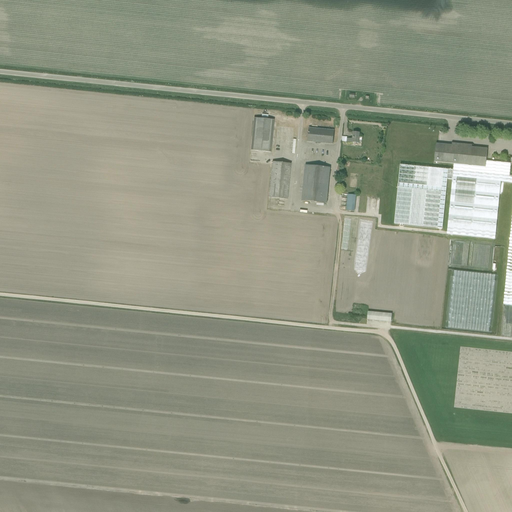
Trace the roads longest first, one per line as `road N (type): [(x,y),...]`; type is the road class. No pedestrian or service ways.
road 1 (track): [(0,294),(385,337),(464,511)]
road 2 (unclassified): [(511,124),(0,72)]
road 3 (track): [(335,210),(341,224),(329,322),(386,326)]
road 4 (track): [(511,339),(386,326),(385,337)]
